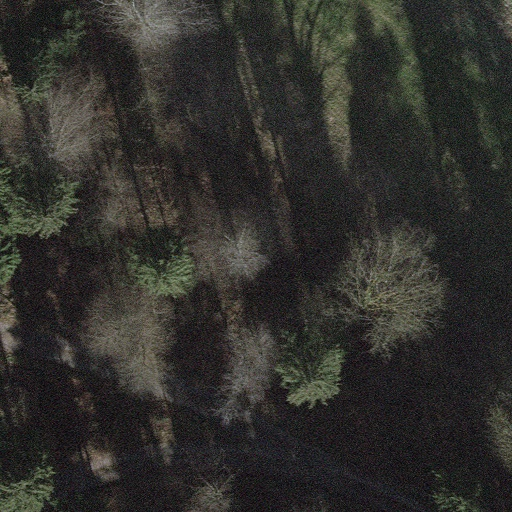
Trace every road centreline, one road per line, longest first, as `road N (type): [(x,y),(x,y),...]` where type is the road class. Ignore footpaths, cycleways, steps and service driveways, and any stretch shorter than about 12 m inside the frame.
road 1 (track): [(0,330),(178,378),(306,456)]
road 2 (track): [(2,511),(21,495),(135,448),(306,456)]
